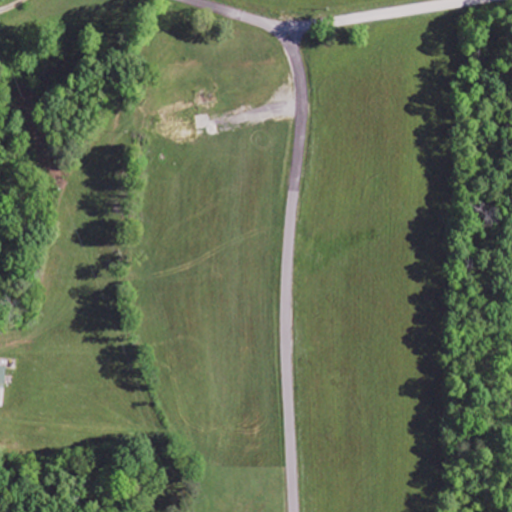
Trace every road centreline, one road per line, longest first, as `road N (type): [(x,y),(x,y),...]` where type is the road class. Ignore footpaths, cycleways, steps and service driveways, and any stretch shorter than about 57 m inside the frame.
road 1 (residential): [(294,511),(289,254),(304,96),(296,59),(273,29)]
road 2 (residential): [(472,0),(273,29),(202,0)]
